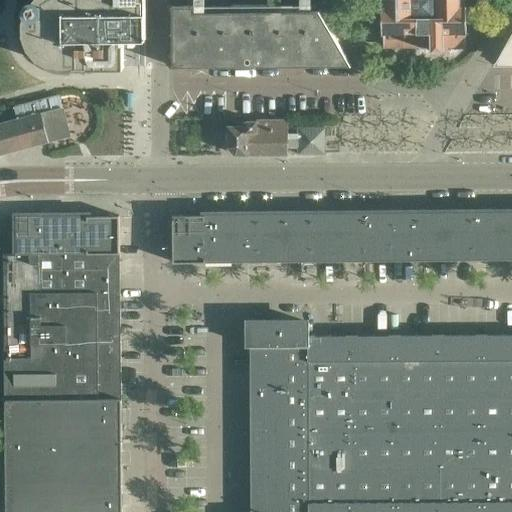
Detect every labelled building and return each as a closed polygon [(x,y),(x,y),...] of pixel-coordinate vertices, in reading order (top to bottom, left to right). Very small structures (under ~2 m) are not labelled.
[(146,38),(146,0),(34,0),(29,6),(25,19),(25,34),(30,47),(39,58),(51,65),(65,67),(124,67),(124,51),(134,51),(134,38),(146,38)] [(257,59),(256,5),(231,5),(231,11),(205,12),(205,0),(194,0),(195,0),(185,1),(185,12),(172,12),(173,60),(173,67),(191,67),(191,59),(257,59)] [(347,58),(319,11),(318,11),(311,11),(311,0),(300,0),(301,11),(274,11),(274,5),(256,5),(257,59),(347,58)] [(467,33),(466,6),(460,7),(460,0),(384,0),(384,7),(382,7),(383,34),(384,34),(384,46),(431,46),(431,51),(444,51),(444,46),(465,45),(465,33),(467,33)] [(369,19),(369,7),(357,7),(357,19),(369,19)] [(511,56),(511,33),(499,57),(511,56)] [(0,154),(70,136),(63,109),(60,95),(36,102),(39,115),(0,125),(0,154)] [(325,154),(325,127),(299,127),(299,134),(286,134),(286,121),(247,121),(247,126),(229,126),(229,147),(236,154),(286,154),(286,147),(299,147),(299,154),(325,154)] [(511,259),(511,209),(500,210),(500,259),(511,259)] [(447,260),(446,210),(419,211),(420,260),(447,260)] [(474,260),(473,210),(446,210),(447,260),(474,260)] [(500,259),(500,210),(473,210),(474,260),(500,259)] [(366,261),(366,211),(285,212),(286,261),(366,261)] [(393,260),(393,212),(385,212),(385,211),(366,211),(366,261),(393,260)] [(420,260),(419,211),(400,211),(400,212),(393,212),(393,260),(420,260)] [(232,262),(232,212),(205,213),(206,262),(232,262)] [(259,262),(259,212),(232,212),(232,262),(259,262)] [(286,261),(285,212),(259,212),(259,262),(286,261)] [(120,254),(120,218),(120,216),(111,216),(111,213),(16,214),(16,255),(21,255),(120,254)] [(206,262),(205,213),(181,213),(182,215),(173,215),(174,262),(206,262)] [(121,398),(120,254),(21,255),(21,272),(4,272),(5,399),(121,398)] [(21,272),(21,255),(16,255),(4,255),(4,272),(21,272)] [(310,345),(310,336),(310,323),(250,323),(250,346),(310,345)] [(511,430),(511,334),(482,335),(482,431),(511,430)] [(353,432),(353,335),(310,336),(310,345),(310,367),(310,389),(310,410),(310,432),(353,432)] [(396,431),(396,335),(353,335),(353,432),(396,431)] [(439,431),(439,335),(396,335),(396,431),(439,431)] [(482,431),(482,335),(439,335),(439,431),(482,431)] [(310,367),(310,345),(250,346),(250,367),(310,367)] [(310,389),(310,367),(250,367),(251,389),(310,389)] [(310,410),(310,389),(251,389),(251,410),(310,410)] [(122,511),(122,444),(121,398),(5,399),(6,511),(122,511)] [(310,432),(310,410),(251,410),(251,432),(310,432)] [(511,511),(511,430),(482,431),(482,511),(511,511)] [(396,511),(396,431),(353,432),(353,511),(396,511)] [(439,511),(439,431),(396,431),(396,511),(439,511)] [(482,511),(482,431),(439,431),(439,511),(482,511)] [(310,453),(310,432),(251,432),(251,454),(310,453)] [(353,511),(353,432),(310,432),(310,453),(310,475),(310,497),(310,511),(353,511)] [(310,475),(310,453),(251,454),(251,475),(310,475)] [(310,497),(310,475),(251,475),(251,497),(310,497)] [(310,511),(310,497),(251,497),(251,511),(310,511)]
